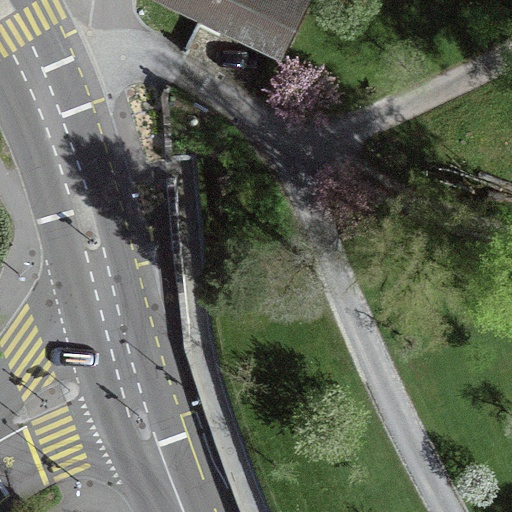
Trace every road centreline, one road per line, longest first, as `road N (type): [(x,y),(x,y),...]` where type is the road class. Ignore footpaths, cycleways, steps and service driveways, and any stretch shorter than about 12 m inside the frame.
road 1 (track): [(455,511),(285,143),(245,100),(147,53),(105,44)]
road 2 (primary): [(0,7),(67,160),(131,365)]
road 3 (primary): [(131,365),(191,511)]
road 4 (residential): [(131,365),(70,387),(0,434)]
